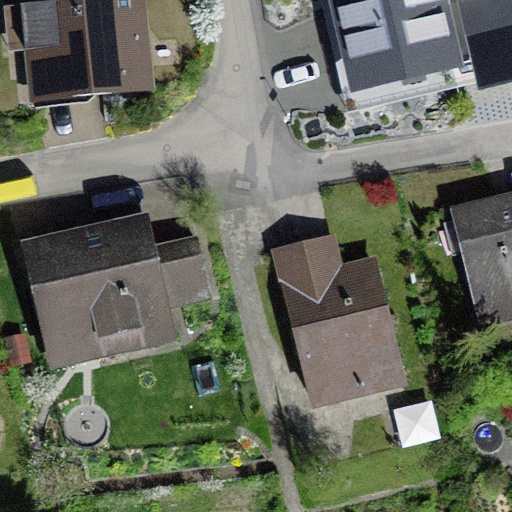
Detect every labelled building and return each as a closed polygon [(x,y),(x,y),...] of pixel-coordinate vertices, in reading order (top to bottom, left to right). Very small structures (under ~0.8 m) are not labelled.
[(140,0),(17,0),(28,108),(150,97),(140,0)] [(437,0),(321,0),(343,98),(454,74),(437,0)] [(511,203),(443,222),(475,343),(511,333),(511,203)] [(142,216),(15,248),(47,376),(168,346),(159,313),(205,301),(191,243),(152,253),(142,216)] [(328,243),(263,260),(304,413),(399,388),(367,268),(337,276),(328,243)]
